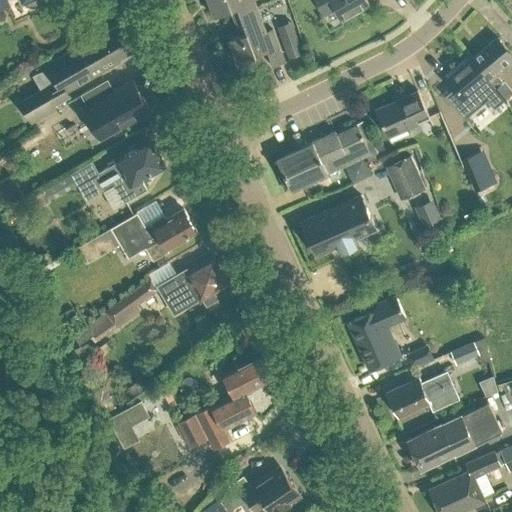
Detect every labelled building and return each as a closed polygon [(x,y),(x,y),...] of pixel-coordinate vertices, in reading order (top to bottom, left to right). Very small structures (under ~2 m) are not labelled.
[(233,14),(256,5),(254,0),(208,0),(215,15),(231,9),(233,14)] [(316,0),(323,13),(334,7),(339,17),(368,1),(367,0),(316,0)] [(267,49),(273,65),(286,60),(273,27),(266,29),(256,5),(233,14),(240,33),(229,37),(238,60),(267,49)] [(291,20),(277,25),(289,56),(302,51),(291,20)] [(104,30),(103,29),(88,37),(89,39),(39,68),(48,83),(20,99),(33,122),(55,110),(56,109),(55,108),(52,104),(68,94),(69,95),(70,94),(62,81),(70,75),(74,81),(86,77),(104,67),(120,58),(119,56),(132,49),(117,23),(104,30)] [(472,56),(505,97),(511,91),(511,90),(503,80),(500,82),(495,78),(499,75),(494,68),(511,53),(497,35),(472,56)] [(489,91),(499,103),(505,97),(472,56),(446,77),(462,96),(480,81),(485,87),(488,84),(492,88),(489,91)] [(100,137),(151,108),(133,77),(114,87),(108,77),(82,92),(88,102),(82,106),(100,137)] [(417,87),(374,107),(387,134),(417,120),(414,114),(427,109),(417,87)] [(336,132),(335,129),(277,157),(292,188),(371,151),(357,122),(336,132)] [(163,163),(148,138),(116,155),(118,158),(97,169),(91,157),(70,169),(76,180),(93,171),(102,187),(111,182),(121,200),(146,186),(140,175),(163,163)] [(479,150),(463,157),(476,189),(493,181),(479,150)] [(426,187),(410,152),(384,164),(400,199),(426,187)] [(77,182),(71,172),(43,188),(49,198),(77,182)] [(0,178),(0,203),(2,207),(21,197),(9,174),(0,178)] [(285,212),(307,199),(302,191),(280,204),(285,212)] [(362,192),(302,219),(317,252),(338,243),(341,250),(358,242),(355,235),(376,226),(362,192)] [(112,225),(129,254),(161,236),(167,246),(196,230),(183,207),(167,216),(165,211),(146,222),(138,209),(112,225)] [(486,252),(511,245),(511,220),(480,229),(486,252)] [(102,252),(93,236),(80,243),(89,259),(102,252)] [(135,256),(139,265),(155,257),(150,249),(135,256)] [(160,283),(175,310),(201,294),(201,295),(202,294),(207,303),(218,296),(214,288),(227,280),(213,257),(189,271),(187,268),(160,283)] [(511,276),(502,279),(511,317),(511,334),(511,335),(511,337),(511,276)] [(106,310),(116,324),(139,308),(135,302),(157,288),(149,278),(106,310)] [(348,321),(370,368),(400,354),(384,320),(402,312),(404,317),(405,316),(395,294),(377,302),(375,309),(348,321)] [(110,316),(77,335),(83,344),(99,335),(101,338),(117,329),(110,316)] [(426,343),(407,352),(413,365),(432,356),(426,343)] [(209,435),(215,446),(231,438),(225,426),(251,413),(242,394),(247,392),(245,389),(280,371),(269,349),(219,374),(229,394),(179,419),(191,444),(209,435)] [(459,397),(446,369),(420,381),(418,376),(386,390),(390,400),(388,401),(395,416),(397,415),(428,401),(432,409),(459,397)] [(158,397),(146,405),(155,416),(166,408),(158,397)] [(441,422),(407,438),(421,468),(455,451),(455,452),(502,430),(488,400),(442,423),(441,422)] [(511,440),(498,447),(508,469),(511,466),(511,440)] [(429,488),(440,511),(457,511),(484,500),(474,476),(500,464),(494,451),(466,463),(469,470),(429,488)] [(204,509),(205,511),(225,511),(242,501),(248,510),(255,506),(259,511),(268,511),(272,509),(274,511),(275,511),(292,501),(290,498),(299,491),(283,467),(274,473),(272,469),(251,483),(245,474),(227,486),(230,491),(204,509)]
